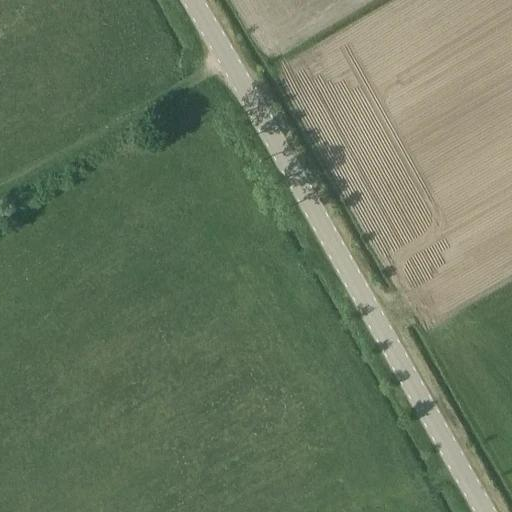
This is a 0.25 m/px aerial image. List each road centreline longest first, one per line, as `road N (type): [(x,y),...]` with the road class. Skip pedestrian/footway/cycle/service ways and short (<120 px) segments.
road 1 (tertiary): [(485,511),(195,0)]
road 2 (track): [(236,68),(0,200)]
